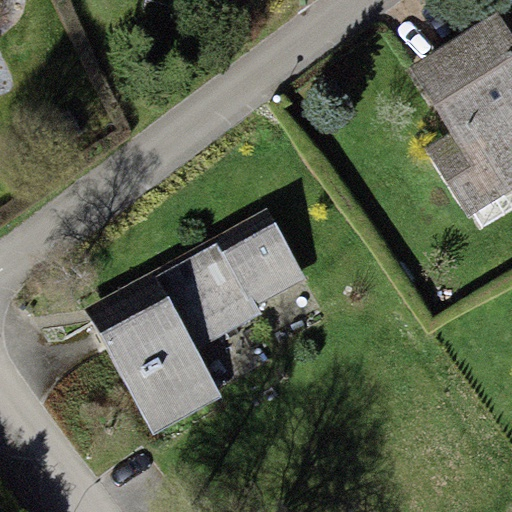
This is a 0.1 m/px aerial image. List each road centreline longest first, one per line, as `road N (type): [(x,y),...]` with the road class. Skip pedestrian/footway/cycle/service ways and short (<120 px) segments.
road 1 (residential): [(0,262),(355,0)]
road 2 (residential): [(84,511),(0,401)]
